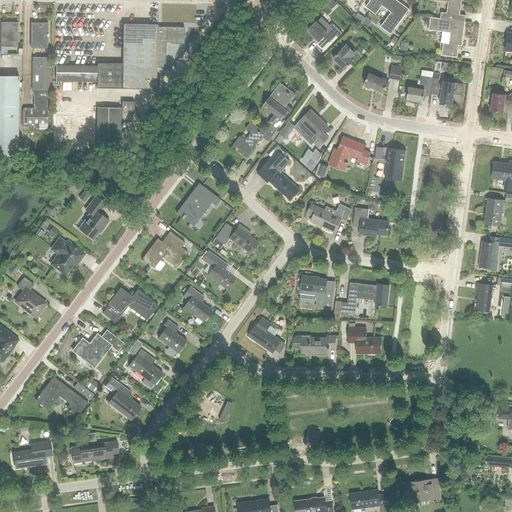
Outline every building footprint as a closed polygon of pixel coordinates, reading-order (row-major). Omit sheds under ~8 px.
[(332,0),(320,0),(320,1),(330,11),(336,4),(332,0)] [(349,0),(350,0),(349,0),(371,0),(366,7),(371,11),(378,0),(349,0)] [(378,0),(371,11),(376,15),(383,6),(392,12),(381,27),(391,34),(410,10),(396,0),(378,0)] [(441,12),(441,18),(456,20),(465,22),(465,16),(460,15),(462,0),(430,0),(449,2),(447,13),(441,12)] [(355,19),(361,24),(365,18),(359,13),(355,19)] [(316,22),(308,30),(320,42),(324,37),(330,43),(336,36),(338,38),(342,33),(332,23),(330,26),(321,17),(317,22),(316,22)] [(456,20),(441,18),(431,17),(429,30),(442,32),(441,43),(444,43),(442,55),(457,57),(459,46),(461,46),(465,22),(456,20)] [(17,47),(17,23),(1,23),(1,47),(17,47)] [(31,23),(31,48),(47,49),(47,36),(48,36),(48,34),(47,34),(47,23),(31,23)] [(157,67),(165,68),(166,43),(171,43),(171,44),(184,44),(184,43),(184,28),(158,27),(158,25),(123,25),(123,64),(97,63),(97,88),(122,88),(122,89),(157,89),(157,78),(157,67)] [(390,44),(393,46),(399,39),(394,36),(390,42),(391,42),(390,44)] [(409,43),(401,42),(400,50),(408,51),(409,43)] [(365,58),(369,54),(362,47),(358,51),(357,51),(356,53),(348,45),(342,50),(334,58),(345,69),(351,63),(356,67),(365,58)] [(49,91),(49,57),(41,57),(40,57),(32,57),(32,91),(34,97),(34,108),(24,108),(22,110),(22,126),(32,126),(32,127),(37,127),(37,129),(47,129),(47,111),(49,111),(49,91)] [(97,66),(55,65),(55,81),(96,82),(97,66)] [(392,65),(389,79),(400,81),(403,67),(392,65)] [(383,94),(388,82),(369,73),(364,84),(365,85),(364,87),(369,89),(370,87),(383,94)] [(18,77),(0,76),(0,156),(18,157),(18,77)] [(430,93),(433,78),(421,76),(421,81),(419,81),(418,84),(420,84),(419,89),(409,88),(407,99),(423,102),(424,92),(430,93)] [(433,78),(430,93),(431,93),(437,94),(437,93),(442,94),(440,104),(452,106),(454,94),(462,95),(463,84),(443,81),(443,84),(439,84),(439,79),(433,78)] [(290,114),(293,110),(287,105),(295,94),(281,83),(275,90),(270,97),(263,106),(274,114),(267,124),(270,127),(271,125),(277,130),(284,121),(282,120),(288,112),(290,114)] [(134,90),(122,89),(121,122),(134,122),(134,90)] [(511,104),(511,93),(510,93),(509,96),(494,93),(491,111),(503,113),(504,104),(511,104)] [(121,108),(97,107),(96,150),(120,151),(121,108)] [(280,135),(284,138),(285,139),(286,140),(295,128),(312,144),(313,143),(319,149),(329,138),(323,132),(328,127),(311,110),(299,122),(295,127),(289,122),(280,135)] [(95,113),(54,113),(54,149),(94,150),(95,113)] [(271,125),(270,127),(266,133),(251,122),(246,129),(251,133),(246,140),(240,136),(234,145),(249,156),(263,138),(268,142),(277,130),(271,125)] [(366,145),(343,137),(338,150),(335,149),(329,165),(344,170),(346,164),(347,164),(348,162),(347,162),(350,155),(358,158),(357,162),(366,166),(370,153),(364,150),(366,145)] [(275,143),(274,145),(266,152),(270,156),(278,149),(280,147),(275,143)] [(383,148),(376,147),(375,158),(382,159),(383,148)] [(388,148),(384,178),(402,180),(405,150),(388,148)] [(323,154),(318,151),(312,159),(317,162),(323,154)] [(289,162),(285,158),(278,152),(257,174),(268,183),(269,181),(290,201),(300,190),(280,172),(289,162)] [(494,162),(492,178),(506,180),(504,189),(511,190),(511,188),(511,160),(509,160),(509,164),(494,162)] [(320,164),(316,174),(326,178),(330,167),(326,166),(320,164)] [(90,192),(85,188),(78,198),(83,202),(90,192)] [(216,206),(220,200),(208,191),(204,197),(195,190),(177,214),(191,224),(200,212),(203,214),(211,203),(216,206)] [(353,195),(344,191),(342,195),(349,198),(349,203),(353,203),(353,197),(352,197),(353,195)] [(104,229),(109,221),(99,213),(106,204),(97,197),(86,211),(91,215),(79,230),(93,240),(102,227),(104,229)] [(500,226),(503,200),(488,198),(485,224),(500,226)] [(339,204),(336,211),(326,206),(324,210),(311,204),(307,213),(313,216),(311,221),(334,232),(341,219),(346,222),(352,210),(339,204)] [(389,222),(368,219),(369,209),(355,208),(353,226),(360,227),(359,235),(376,237),(377,234),(388,236),(389,222)] [(239,226),(235,231),(226,224),(215,239),(216,239),(224,245),(225,246),(226,243),(229,239),(250,254),(258,243),(250,236),(251,234),(239,226)] [(58,231),(51,226),(46,232),(53,237),(58,231)] [(185,244),(170,232),(162,243),(157,239),(142,259),(154,268),(162,258),(176,268),(188,253),(181,248),(185,244)] [(483,242),(479,267),(491,269),(491,270),(497,271),(498,261),(497,261),(499,246),(511,247),(511,239),(491,237),(490,243),(483,242)] [(220,250),(224,245),(216,239),(212,244),(220,250)] [(59,255),(52,265),(65,275),(77,260),(79,261),(84,255),(68,243),(67,245),(60,240),(52,250),(59,255)] [(208,252),(205,256),(202,260),(208,265),(204,270),(209,274),(208,276),(227,290),(236,278),(224,270),(228,266),(208,252)] [(18,268),(11,263),(6,269),(13,274),(18,268)] [(315,277),(303,276),(301,294),(325,297),(324,307),(330,308),(332,295),(326,294),(327,280),(315,278),(315,277)] [(36,319),(43,310),(42,309),(46,304),(30,291),(34,286),(24,278),(17,287),(24,292),(16,302),(27,311),(27,312),(36,319)] [(387,308),(390,286),(378,284),(378,286),(350,283),(348,303),(342,302),(336,301),(334,319),(340,320),(341,312),(355,314),(357,297),(376,299),(375,306),(387,308)] [(490,312),(493,285),(477,283),(476,290),(479,290),(476,310),(490,312)] [(146,320),(158,305),(137,290),(132,297),(120,288),(108,304),(109,305),(103,314),(115,323),(128,306),(146,320)] [(203,322),(212,311),(201,302),(204,298),(190,288),(183,297),(189,301),(184,308),(203,322)] [(270,305),(266,310),(273,316),(277,310),(270,305)] [(262,318),(257,324),(249,337),(273,353),(281,341),(267,331),(271,324),(262,318)] [(178,353),(187,341),(175,333),(179,329),(168,321),(164,326),(167,328),(159,339),(178,353)] [(18,341),(0,326),(0,359),(3,362),(10,352),(18,341)] [(364,328),(357,328),(348,328),(348,343),(357,343),(357,353),(381,354),(381,338),(364,338),(364,328)] [(102,338),(97,335),(90,344),(83,339),(73,351),(94,368),(111,346),(118,352),(124,344),(107,331),(102,338)] [(311,338),(311,335),(296,335),(294,338),(294,348),(302,348),(302,353),(328,353),(328,349),(335,349),(336,336),(328,336),(328,338),(311,338)] [(154,385),(163,374),(152,365),(155,361),(142,351),(130,367),(146,379),(143,383),(151,389),(154,385)] [(87,403),(84,400),(53,377),(35,401),(48,410),(59,396),(70,404),(67,409),(74,414),(76,411),(79,413),(87,403)] [(100,386),(89,378),(84,385),(94,393),(100,386)] [(93,395),(76,382),(72,387),(89,400),(93,395)] [(131,421),(141,407),(128,397),(131,393),(120,384),(113,393),(115,395),(109,404),(131,421)] [(507,429),(511,429),(511,410),(500,409),(499,418),(508,419),(507,429)] [(30,444),(31,450),(13,453),(15,467),(27,466),(27,467),(45,465),(44,457),(53,456),(50,441),(30,444)] [(101,445),(72,449),(74,464),(91,461),(91,460),(113,457),(112,455),(119,455),(117,441),(101,443),(101,445)] [(511,459),(486,457),(486,465),(510,467),(511,459)] [(436,502),(441,502),(438,479),(408,483),(411,503),(436,499),(436,502)] [(379,495),(378,490),(351,494),(353,509),(361,508),(361,511),(366,511),(365,508),(380,506),(380,511),(389,511),(387,494),(379,495)] [(325,502),(325,498),(293,502),(294,511),(333,511),(332,501),(325,502)] [(270,506),(269,499),(238,503),(239,511),(278,511),(278,505),(270,506)]
